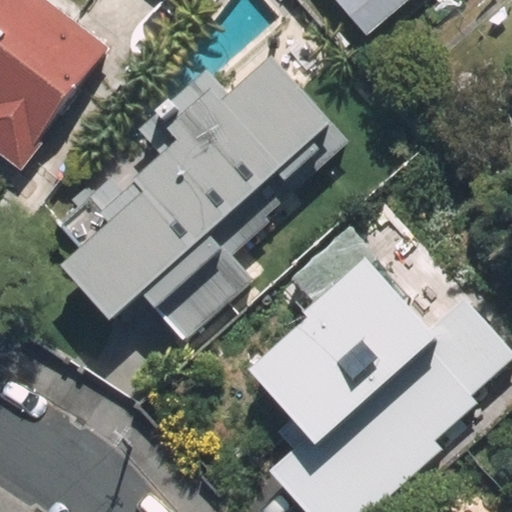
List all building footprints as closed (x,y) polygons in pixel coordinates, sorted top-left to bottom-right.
[(0,0),(0,157),(23,174),(45,145),(42,142),(111,52),(41,0),(0,0)] [(168,0),(185,13),(195,0),(168,0)] [(350,0),(373,25),(402,0),(350,0)] [(352,137),(277,55),(232,94),(210,70),(164,112),(174,121),(153,138),(165,152),(125,188),(117,177),(65,225),(82,245),(65,261),(113,315),(144,287),(189,336),(253,279),(232,255),(273,219),(268,213),(352,137)] [(403,239),(455,191),(429,161),(377,209),(403,239)] [(371,279),(365,273),(263,367),(316,424),(274,463),(319,511),(371,511),(458,432),(445,419),(511,356),(511,326),(474,285),(438,318),(388,264),(371,279)] [(458,511),(446,499),(430,511),(458,511)]
